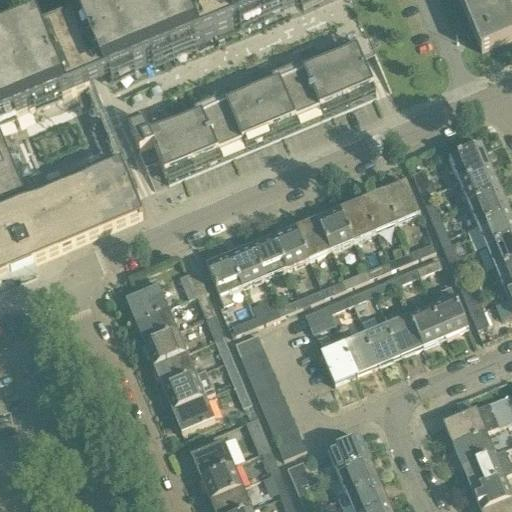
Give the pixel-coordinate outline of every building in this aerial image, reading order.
[(149,0),(85,27),(94,48),(92,49),(99,67),(102,66),(110,86),(317,0),(149,0)] [(511,16),(505,0),(458,0),(482,56),(511,43),(511,16)] [(66,35),(43,44),(0,62),(0,283),(145,223),(120,163),(27,202),(0,136),(0,132),(91,95),(66,35)] [(144,121),(129,127),(157,194),(158,194),(149,173),(162,167),(168,182),(169,181),(376,95),(376,94),(359,54),(152,141),(144,121)] [(483,150),(450,163),(459,186),(492,172),(483,150)] [(492,172),(459,186),(469,208),(502,194),(492,172)] [(425,174),(413,179),(422,202),(431,198),(435,197),(425,174)] [(407,186),(385,195),(398,229),(421,219),(407,186)] [(502,194),(469,208),(478,230),(511,216),(502,194)] [(385,195),(363,205),(377,238),(398,229),(385,195)] [(431,198),(422,202),(431,223),(440,220),(431,198)] [(363,205),(340,214),(354,247),(377,238),(363,205)] [(340,214),(318,223),(332,256),(354,247),(340,214)] [(511,218),(511,216),(478,230),(487,252),(511,241),(511,218)] [(440,220),(431,223),(441,246),(449,242),(440,220)] [(318,223),(296,232),(310,266),(332,256),(318,223)] [(296,232),(274,242),(288,275),(310,266),(296,232)] [(511,241),(487,252),(497,275),(511,268),(511,241)] [(274,242),(252,251),(266,284),(288,275),(274,242)] [(449,242),(441,246),(450,268),(459,264),(449,242)] [(433,248),(411,258),(414,266),(437,257),(433,248)] [(252,251),(230,260),(244,293),(266,284),(252,251)] [(411,258),(389,267),(392,275),(414,266),(411,258)] [(230,260),(207,270),(224,312),(234,308),(230,299),(244,293),(230,260)] [(440,264),(417,274),(421,282),(443,273),(440,264)] [(459,264),(450,268),(459,290),(468,287),(459,264)] [(389,267),(366,276),(370,284),(392,275),(389,267)] [(511,268),(497,275),(506,296),(511,293),(511,268)] [(417,274),(395,283),(398,291),(421,282),(417,274)] [(200,275),(181,283),(190,306),(198,303),(206,299),(210,298),(200,275)] [(366,276),(344,285),(348,294),(370,284),(366,276)] [(395,283),(373,292),(376,301),(398,291),(395,283)] [(142,299),(127,305),(137,328),(170,314),(157,284),(139,291),(142,299)] [(344,285),(322,294),(326,303),(348,294),(344,285)] [(468,287),(459,290),(469,312),(477,308),(468,287)] [(373,292),(351,302),(354,310),(376,301),(373,292)] [(322,294),(300,304),(303,312),(326,303),(322,294)] [(206,299),(198,303),(207,324),(216,321),(206,299)] [(455,301),(433,311),(446,344),(469,334),(455,301)] [(351,302),(328,311),(332,319),(354,310),(351,302)] [(300,304),(278,313),(282,321),(303,312),(300,304)] [(477,308),(469,312),(478,335),(490,330),(481,308),(477,309),(477,308)] [(328,311),(305,320),(310,332),(324,326),(327,334),(336,331),(331,319),(332,319),(328,311)] [(433,311),(410,320),(424,353),(446,344),(433,311)] [(278,313),(256,322),(259,331),(282,321),(278,313)] [(170,314),(137,328),(146,350),(179,336),(170,314)] [(381,332),(366,339),(380,372),(402,362),(388,329),(384,320),(377,323),(381,332)] [(410,320),(388,329),(402,362),(424,353),(410,320)] [(216,321),(207,324),(216,346),(225,343),(216,321)] [(256,322),(232,332),(236,340),(259,331),(256,322)] [(179,336),(146,350),(155,372),(188,358),(179,336)] [(366,339),(344,348),(358,381),(380,372),(366,339)] [(259,340),(236,349),(241,360),(264,351),(259,340)] [(335,352),(322,357),(335,391),(358,381),(344,348),(341,341),(332,345),(335,352)] [(225,343),(216,346),(226,368),(234,365),(225,343)] [(264,351),(241,360),(246,372),(269,362),(264,351)] [(188,358),(155,372),(165,394),(198,380),(188,358)] [(269,362),(246,372),(251,383),(273,374),(269,362)] [(234,365),(226,368),(235,390),(243,387),(234,365)] [(273,374),(251,383),(255,395),(278,386),(273,374)] [(198,380),(165,394),(174,416),(207,402),(198,380)] [(511,384),(501,389),(511,415),(511,384)] [(278,386),(255,395),(260,406),(283,397),(278,386)] [(243,387),(235,390),(245,413),(253,410),(243,387)] [(283,397),(260,406),(265,418),(288,409),(283,397)] [(207,402),(174,416),(183,439),(216,425),(207,402)] [(288,409),(265,418),(270,430),(293,420),(288,409)] [(477,415),(444,428),(454,451),(487,437),(499,432),(489,410),(477,415)] [(293,420),(270,430),(275,441),(298,432),(293,420)] [(298,432),(275,441),(280,453),(303,444),(298,432)] [(487,437),(454,451),(463,473),(496,459),(487,437)] [(362,442),(329,456),(338,478),(371,464),(362,442)] [(303,444),(280,453),(284,465),(308,456),(303,444)] [(226,447),(192,461),(202,483),(235,470),(226,447)] [(271,454),(263,458),(273,480),(281,477),(271,454)] [(496,459),(463,473),(472,495),(505,481),(510,480),(506,472),(502,474),(496,459)] [(371,464),(338,478),(347,500),(381,486),(371,464)] [(235,470),(202,483),(211,506),(244,492),(235,470)] [(297,470),(288,474),(297,496),(306,492),(297,470)] [(281,477),(273,480),(282,501),(290,498),(281,477)] [(511,497),(505,481),(472,495),(479,511),(493,511),(511,504),(511,497)] [(381,486),(347,500),(352,511),(380,511),(390,508),(381,486)] [(252,511),(244,492),(211,506),(213,511),(252,511)] [(314,511),(306,492),(297,496),(303,511),(314,511)] [(295,511),(290,498),(282,501),(285,511),(295,511)]
